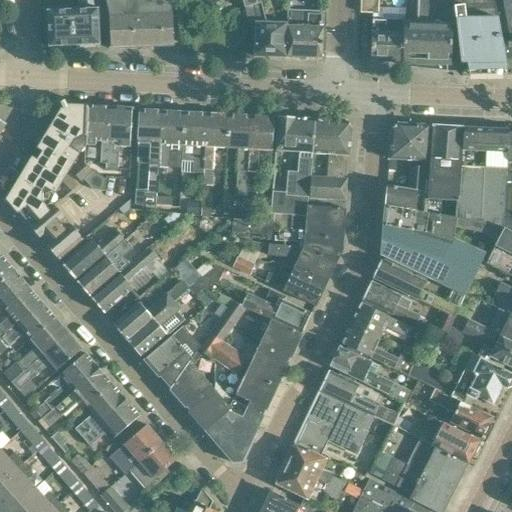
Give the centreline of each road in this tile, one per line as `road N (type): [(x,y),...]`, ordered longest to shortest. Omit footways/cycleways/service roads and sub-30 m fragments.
road 1 (residential): [(375,93),(360,266),(240,498)]
road 2 (residential): [(0,216),(240,498)]
road 3 (residential): [(25,76),(333,91)]
road 4 (residential): [(375,93),(511,98)]
